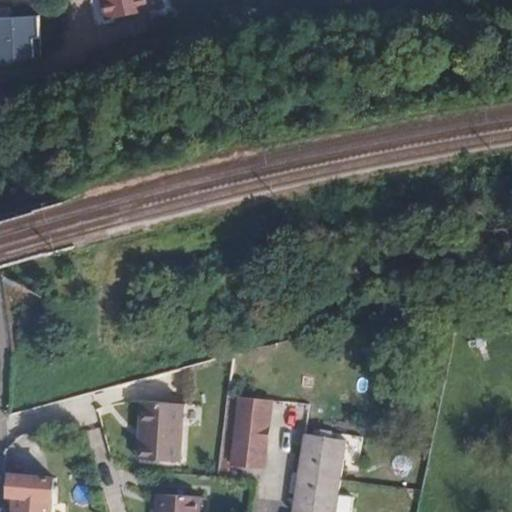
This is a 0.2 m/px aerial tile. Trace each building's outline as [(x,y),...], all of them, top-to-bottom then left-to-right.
[(116,0),(120,14),(164,1),(163,0),(116,0)] [(42,14),(0,14),(0,62),(43,62),(42,14)] [(265,468),(272,402),(240,398),(233,465),(265,468)] [(149,427),(146,456),(179,459),(185,403),(145,400),(143,427),(149,427)] [(140,455),(146,456),(149,427),(143,427),(140,455)] [(336,511),(349,441),(306,434),(293,511),(301,511),(336,511)] [(50,511),(53,481),(12,476),(11,497),(18,498),(16,511),(50,511)] [(199,511),(201,497),(158,493),(156,511),(199,511)]
